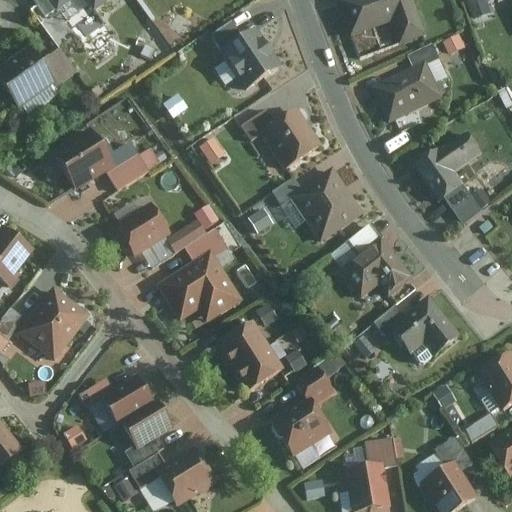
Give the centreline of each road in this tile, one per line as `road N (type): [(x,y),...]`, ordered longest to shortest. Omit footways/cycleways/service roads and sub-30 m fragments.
road 1 (residential): [(0,196),(89,267),(289,511)]
road 2 (residential): [(301,0),(358,138),(404,213),(473,291),(511,311)]
